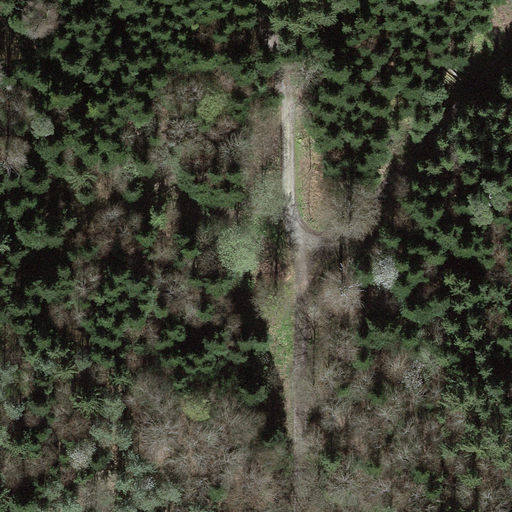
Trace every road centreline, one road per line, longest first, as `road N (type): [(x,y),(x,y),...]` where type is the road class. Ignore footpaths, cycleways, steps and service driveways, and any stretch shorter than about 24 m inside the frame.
road 1 (track): [(511,45),(308,265),(296,511)]
road 2 (track): [(308,265),(293,230),(283,63),(264,0)]
